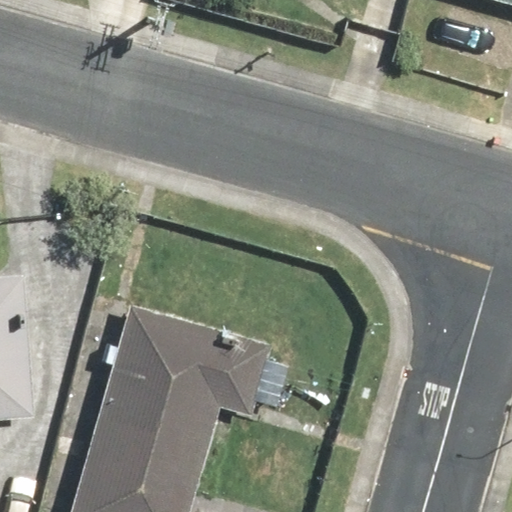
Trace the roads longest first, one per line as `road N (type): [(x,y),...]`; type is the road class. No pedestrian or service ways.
road 1 (tertiary): [(0,66),(509,222)]
road 2 (residential): [(509,222),(429,511)]
